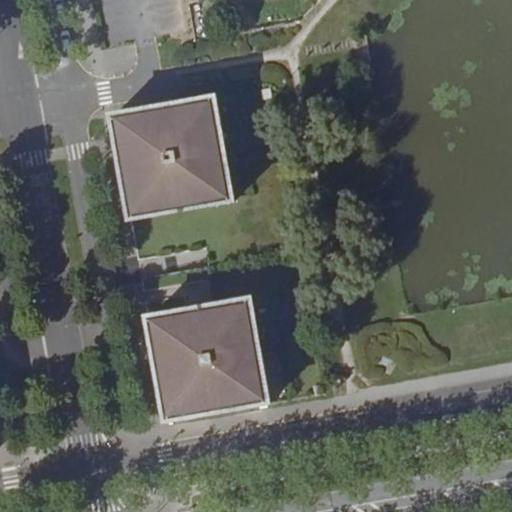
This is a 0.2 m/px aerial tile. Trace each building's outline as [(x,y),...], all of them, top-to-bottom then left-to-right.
[(177,0),(148,0),(153,28),(182,23),(177,0)] [(264,101),(272,99),(270,89),(262,91),(264,101)] [(123,178),(131,221),(171,215),(170,206),(196,202),(198,209),(236,203),(232,179),(226,179),(225,169),(230,168),(224,134),(218,135),(217,122),(223,121),(219,98),(178,106),(172,116),(174,125),(162,127),(161,117),(153,110),(112,118),(120,159),(128,163),(129,172),(123,178)] [(172,116),(178,106),(153,110),(161,117),(162,127),(174,125),(172,116)] [(120,159),(123,178),(129,172),(128,163),(120,159)] [(159,380),(167,422),(207,416),(205,407),(232,403),(234,410),(272,404),(267,381),(262,381),(259,370),(266,369),(259,335),(254,337),(252,325),(257,324),(254,302),(214,309),(208,320),(210,328),(199,330),(197,321),(189,314),(149,320),(156,362),(163,365),(164,374),(159,380)] [(214,309),(189,314),(197,321),(199,330),(210,328),(208,320),(214,309)] [(156,362),(159,380),(164,374),(163,365),(156,362)] [(262,381),(267,381),(266,369),(259,370),(262,381)] [(316,396),(325,395),(323,386),(314,387),(316,396)]
